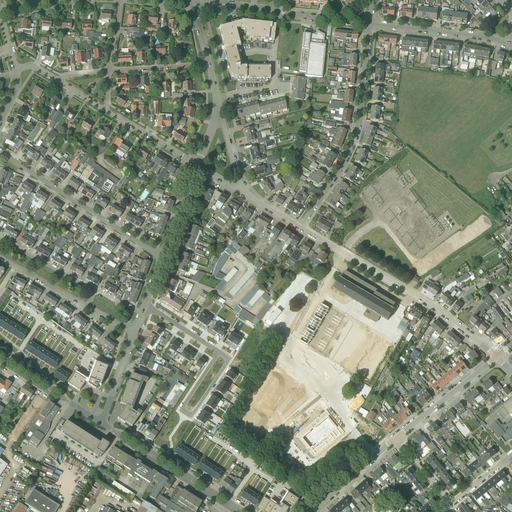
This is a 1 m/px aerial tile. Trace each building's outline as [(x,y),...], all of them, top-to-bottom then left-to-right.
[(479,0),(477,2),(474,5),(478,8),(486,0),(479,0)] [(482,11),(484,9),(491,2),(488,0),(486,0),(478,8),(481,11),(482,11)] [(484,27),(491,20),(493,18),(500,11),(495,6),(488,13),(490,15),(480,24),(484,27)] [(102,11),(101,19),(110,20),(111,12),(102,11)] [(442,21),(447,22),(448,13),(443,12),(443,15),(440,14),(439,20),(442,21)] [(148,18),(148,23),(157,24),(158,16),(149,15),(148,18)] [(127,25),(135,25),(136,16),(128,16),(127,25)] [(41,27),(51,28),(52,20),(42,19),(41,27)] [(22,29),(30,30),(31,21),(23,20),(22,29)] [(62,21),(62,29),(71,30),(72,21),(62,21)] [(169,21),(168,30),(176,30),(177,21),(169,21)] [(241,21),(241,22),(241,28),(240,30),(246,31),(245,37),(274,41),(276,25),(241,21)] [(82,30),(91,31),(92,22),(82,22),(82,30)] [(241,22),(219,28),(225,50),(236,47),(241,46),(236,29),(241,28),(241,22)] [(144,30),(139,29),(139,33),(131,32),(131,37),(143,38),(144,30)] [(299,72),(306,72),(305,74),(305,76),(322,78),(326,45),(323,45),(324,35),(317,31),(315,35),(314,35),(304,34),(299,72)] [(33,48),(33,45),(37,46),(37,45),(38,37),(35,37),(34,37),(33,40),(24,39),(24,47),(33,48)] [(444,67),(450,68),(450,65),(447,65),(448,62),(448,60),(449,52),(452,52),(453,44),(447,43),(446,51),(446,55),(445,60),(444,67)] [(185,45),(175,46),(176,53),(185,53),(185,45)] [(165,54),(165,46),(155,47),(156,55),(165,54)] [(51,48),(43,47),(41,56),(49,57),(51,48)] [(97,47),(93,47),(95,60),(102,59),(101,49),(97,50),(97,47)] [(240,65),(236,47),(225,50),(223,50),(231,78),(234,77),(234,79),(270,79),(270,67),(240,66),(240,65)] [(476,60),(478,48),(471,47),(470,55),(469,59),(476,60)] [(482,57),(484,49),(478,48),(476,60),(479,60),(479,59),(482,60),(482,57)] [(482,60),(488,61),(489,58),(490,50),(484,49),(482,57),(482,60)] [(90,60),(89,52),(85,53),(86,54),(84,54),(84,50),(77,51),(78,54),(76,55),(77,64),(85,63),(85,60),(90,60)] [(130,53),(121,54),(121,51),(118,52),(118,54),(117,54),(118,62),(127,61),(127,58),(131,57),(130,53)] [(342,59),(356,61),(357,55),(350,54),(350,55),(343,54),(344,52),(344,51),(338,51),(337,51),(337,56),(342,56),(342,59)] [(498,52),(495,60),(495,62),(492,61),(491,67),(490,69),(495,70),(497,64),(502,65),(503,63),(505,54),(498,52)] [(145,53),(137,53),(138,62),(146,62),(145,53)] [(67,59),(58,60),(59,68),(68,67),(67,59)] [(117,84),(126,84),(126,76),(117,77),(117,84)] [(140,78),(140,87),(148,86),(147,77),(140,78)] [(183,92),(191,91),(191,82),(183,83),(183,92)] [(170,98),(170,93),(169,83),(161,84),(162,93),(163,93),(164,98),(170,98)] [(33,91),(36,93),(35,95),(39,98),(45,89),(37,84),(33,91)] [(115,102),(123,107),(127,100),(119,95),(115,102)] [(49,104),(55,108),(60,100),(53,96),(49,104)] [(282,110),(287,109),(284,98),(279,99),(282,110)] [(187,108),(185,116),(192,118),(194,109),(190,108),(189,99),(183,100),(180,100),(181,104),(181,106),(187,108)] [(274,101),(276,112),(282,110),(279,99),(274,101)] [(268,102),(271,113),(276,112),(274,101),(268,102)] [(252,103),(255,114),(260,112),(258,105),(257,102),(252,103)] [(263,103),(266,114),(271,113),(268,102),(263,103)] [(146,116),(147,107),(147,103),(141,103),(141,106),(139,106),(139,115),(146,116)] [(246,105),(249,115),(255,114),(252,103),(246,105)] [(261,116),(266,114),(263,103),(258,105),(260,112),(261,116)] [(241,106),(244,117),(249,115),(246,105),(241,106)] [(239,118),(244,117),(241,106),(236,107),(239,118)] [(22,120),(26,121),(28,115),(29,114),(27,112),(20,109),(17,115),(23,118),(22,120)] [(76,114),(68,109),(64,116),(72,121),(76,114)] [(57,112),(53,119),(50,123),(54,125),(55,123),(56,124),(62,115),(57,112)] [(330,120),(329,123),(335,124),(342,125),(343,122),(349,123),(350,117),(342,115),(338,115),(334,114),(334,118),(341,119),(341,122),(330,120)] [(158,118),(157,127),(165,127),(165,125),(171,125),(172,116),(166,116),(166,118),(158,118)] [(177,124),(184,126),(186,119),(178,117),(176,124),(177,124)] [(19,127),(22,129),(24,126),(23,126),(25,124),(22,122),(15,119),(13,124),(19,127)] [(85,119),(81,127),(89,131),(93,124),(85,119)] [(28,139),(32,141),(40,128),(43,130),(46,127),(39,122),(34,129),(28,139)] [(13,124),(10,129),(17,133),(19,127),(13,124)] [(104,127),(103,128),(100,126),(96,132),(100,135),(99,135),(106,139),(111,132),(104,127)] [(244,130),(246,136),(253,134),(252,131),(257,129),(256,126),(248,128),(248,129),(244,130)] [(366,132),(374,135),(375,131),(379,133),(380,130),(376,129),(368,126),(366,132)] [(339,128),(336,127),(335,130),(331,129),(330,131),(345,137),(347,131),(339,128)] [(8,135),(14,138),(15,136),(18,137),(19,136),(25,139),(27,137),(23,135),(20,134),(17,133),(10,129),(8,135)] [(182,142),(186,136),(178,131),(174,137),(182,142)] [(342,142),(345,137),(330,131),(329,134),(336,137),(335,139),(342,142)] [(364,138),(372,141),(373,138),(377,139),(381,140),(382,138),(378,136),(374,135),(366,132),(364,138)] [(253,134),(246,136),(247,143),(251,142),(252,142),(255,141),(257,140),(258,143),(265,142),(269,141),(268,137),(262,139),(260,133),(253,134)] [(14,138),(8,135),(5,140),(16,145),(15,147),(19,149),(23,143),(19,140),(14,138)] [(372,141),(364,138),(362,144),(370,147),(370,146),(372,147),(371,151),(376,152),(377,149),(374,148),(375,145),(371,144),(372,141)] [(330,144),(333,145),(340,148),(342,142),(335,139),(334,142),(331,141),(330,144)] [(123,141),(119,148),(118,150),(126,155),(131,146),(123,141)] [(26,155),(31,149),(32,147),(28,143),(26,146),(22,152),(26,155)] [(55,147),(52,144),(47,151),(50,154),(55,147)] [(97,155),(98,155),(107,149),(109,146),(106,144),(104,147),(101,146),(96,154),(97,155)] [(31,149),(26,155),(31,159),(35,152),(36,153),(37,150),(39,147),(37,146),(35,149),(32,147),(31,149)] [(36,162),(40,156),(42,158),(47,151),(44,148),(44,149),(40,146),(39,147),(37,150),(36,153),(35,152),(31,159),(36,162)] [(262,153),(260,146),(249,149),(250,156),(258,154),(262,153)] [(142,148),(140,151),(136,149),(132,156),(135,157),(137,154),(138,154),(137,155),(145,159),(149,152),(142,148)] [(325,158),(332,163),(336,156),(329,152),(326,150),(325,151),(324,153),(327,155),(325,158)] [(86,154),(81,160),(79,163),(83,165),(89,156),(86,154)] [(262,156),(259,156),(258,154),(250,156),(252,162),(256,161),(256,162),(260,161),(265,159),(265,156),(264,156),(263,155),(262,156)] [(298,162),(302,157),(297,154),(294,159),(298,162)] [(154,173),(163,158),(157,155),(153,162),(155,164),(152,169),(153,170),(152,171),(154,173)] [(40,165),(45,168),(49,162),(51,160),(46,156),(40,165)] [(53,174),(58,178),(63,171),(60,168),(66,160),(63,157),(58,164),(55,169),(57,170),(53,174)] [(73,172),(79,163),(81,160),(78,158),(77,161),(76,160),(69,169),(73,172)] [(95,161),(93,159),(91,158),(87,164),(91,167),(94,163),(95,161)] [(163,158),(154,173),(157,174),(160,169),(161,169),(162,168),(164,169),(169,162),(163,158)] [(332,163),(325,158),(323,162),(320,159),(318,162),(321,165),(328,169),(332,163)] [(53,167),(55,169),(58,164),(51,159),(51,160),(49,162),(45,168),(50,172),(53,167)] [(120,168),(124,162),(119,160),(116,165),(120,168)] [(176,180),(180,182),(183,174),(183,175),(182,174),(183,171),(179,170),(178,170),(176,169),(177,167),(172,164),(167,172),(163,178),(166,180),(169,176),(175,178),(175,180),(176,180)] [(264,171),(265,170),(264,166),(259,168),(259,167),(257,168),(254,169),(255,172),(256,172),(257,175),(265,174),(264,171)] [(352,166),(350,169),(357,174),(357,173),(361,175),(362,173),(359,171),(352,166)] [(65,168),(63,171),(58,178),(63,181),(67,175),(70,172),(65,168)] [(8,180),(10,174),(1,170),(0,173),(0,177),(5,179),(7,180),(8,180)] [(163,178),(167,172),(164,170),(158,180),(160,181),(162,178),(163,178)] [(318,170),(316,173),(314,175),(321,180),(325,175),(318,170)] [(67,184),(72,187),(76,181),(78,178),(74,175),(67,184)] [(318,186),(321,180),(314,175),(311,181),(318,186)] [(353,180),(353,179),(346,175),(344,178),(352,182),(355,184),(356,182),(353,180)] [(6,184),(8,180),(7,180),(5,179),(0,177),(0,184),(2,186),(1,188),(7,191),(8,191),(9,187),(8,187),(8,185),(6,184)] [(16,177),(13,183),(18,184),(19,185),(22,180),(16,177)] [(106,179),(104,177),(101,183),(100,183),(96,188),(100,191),(101,189),(107,180),(106,179)] [(273,183),(271,180),(270,178),(266,180),(266,179),(260,184),(264,189),(273,183)] [(116,186),(119,189),(123,184),(125,185),(127,183),(121,179),(120,182),(116,186)] [(107,180),(101,189),(108,193),(111,188),(114,185),(113,184),(111,182),(108,181),(107,180)] [(82,188),(83,185),(82,184),(81,185),(76,181),(72,187),(77,191),(80,187),(82,188)] [(22,192),(24,194),(29,185),(24,182),(20,188),(21,188),(18,192),(21,194),(22,192)] [(267,195),(273,191),(275,193),(279,189),(282,186),(283,185),(281,182),(275,186),(273,183),(274,183),(273,183),(264,189),(267,195)] [(351,189),(348,187),(341,182),(337,188),(344,193),(346,189),(350,192),(351,190),(350,189),(351,189)] [(86,197),(90,191),(92,187),(85,183),(83,185),(82,188),(84,189),(81,194),(86,197)] [(24,208),(33,194),(31,192),(34,188),(29,185),(24,194),(21,197),(25,199),(23,202),(23,203),(22,205),(21,206),(22,207),(24,208)] [(217,201),(221,194),(216,191),(217,191),(215,190),(211,188),(210,191),(206,189),(205,190),(203,195),(204,195),(202,200),(205,201),(205,203),(208,204),(209,202),(209,201),(212,203),(214,200),(217,201)] [(290,201),(292,199),(289,197),(288,199),(286,203),(289,204),(286,209),(291,212),(299,198),(300,197),(302,194),(303,192),(305,189),(303,188),(298,196),(297,195),(293,203),(290,201)] [(334,193),(347,203),(349,200),(346,198),(346,197),(342,195),(344,193),(337,188),(334,193)] [(92,193),(90,191),(86,197),(91,200),(96,192),(94,190),(92,193)] [(35,195),(33,194),(24,208),(26,210),(27,211),(32,203),(34,200),(35,201),(34,202),(37,204),(43,194),(38,191),(35,195)] [(274,202),(281,205),(286,197),(288,199),(289,197),(291,195),(285,191),(283,196),(279,194),(274,202)] [(337,203),(339,200),(346,205),(347,203),(334,193),(330,198),(337,203)] [(48,197),(43,194),(37,204),(42,207),(44,204),(48,197)] [(95,203),(100,206),(104,200),(105,197),(101,194),(95,203)] [(217,201),(214,207),(213,206),(211,209),(215,211),(216,208),(217,209),(218,208),(220,209),(223,205),(227,198),(221,194),(217,201)] [(304,195),(302,194),(300,197),(299,198),(291,212),(296,215),(297,214),(299,216),(303,210),(300,208),(303,204),(300,203),(303,199),(305,201),(307,197),(305,196),(304,195)] [(18,197),(13,195),(11,197),(12,197),(9,202),(13,205),(18,197)] [(327,203),(334,208),(335,209),(337,206),(335,205),(337,203),(330,198),(327,203)] [(113,206),(114,205),(116,201),(113,199),(111,203),(110,206),(112,208),(109,212),(114,215),(118,209),(113,206)] [(143,205),(151,209),(155,201),(148,199),(143,205)] [(165,205),(172,208),(174,202),(164,199),(163,201),(166,202),(165,205)] [(53,209),(57,203),(52,200),(48,206),(46,210),(48,212),(51,208),(53,209)] [(107,205),(110,206),(111,203),(110,203),(109,202),(109,203),(104,200),(100,206),(104,209),(107,205)] [(231,200),(226,208),(229,210),(230,212),(234,214),(240,205),(231,200)] [(138,206),(134,203),(131,201),(128,208),(131,209),(134,205),(136,206),(137,208),(138,206)] [(54,219),(56,220),(59,215),(61,212),(59,211),(62,207),(57,203),(53,209),(58,213),(54,219)] [(156,208),(158,209),(169,213),(170,212),(171,211),(170,211),(172,208),(165,205),(160,203),(159,206),(157,205),(156,208)] [(120,218),(125,209),(122,208),(120,206),(118,209),(114,215),(120,218)] [(42,211),(38,208),(33,215),(35,216),(33,219),(35,221),(42,211)] [(225,223),(230,217),(231,215),(230,212),(229,210),(226,208),(218,218),(222,221),(225,223)] [(0,216),(6,219),(8,216),(9,217),(11,214),(10,214),(2,210),(0,209),(0,216)] [(61,212),(59,215),(61,216),(62,215),(67,218),(71,212),(66,209),(63,214),(61,212)] [(246,222),(248,220),(248,219),(249,220),(251,216),(250,215),(252,212),(246,209),(241,220),(245,222),(240,227),(243,229),(248,224),(248,223),(246,222)] [(494,215),(500,222),(506,217),(500,210),(494,215)] [(41,219),(45,213),(42,211),(35,221),(38,223),(41,219)] [(129,223),(132,217),(130,215),(131,212),(129,211),(124,220),(129,223)] [(67,218),(69,220),(68,223),(70,224),(72,222),(76,215),(71,212),(67,218)] [(157,221),(160,222),(165,224),(167,221),(168,219),(167,219),(168,218),(157,214),(156,216),(155,217),(158,218),(157,221)] [(25,227),(30,218),(27,216),(24,222),(22,226),(25,227)] [(259,216),(255,223),(252,229),(250,228),(247,231),(252,234),(255,231),(257,232),(264,219),(259,216)] [(134,226),(138,219),(135,218),(132,217),(129,223),(134,226)] [(321,230),(325,223),(326,221),(321,217),(319,220),(318,222),(316,226),(321,230)] [(79,226),(81,228),(85,221),(80,218),(74,228),(77,230),(79,226)] [(138,219),(134,226),(139,228),(143,222),(142,222),(144,219),(142,218),(140,221),(138,219)] [(209,228),(215,221),(212,219),(205,227),(209,228)] [(252,234),(256,238),(259,233),(260,234),(261,232),(263,227),(266,229),(270,222),(264,219),(257,232),(255,231),(252,234)] [(325,223),(321,230),(327,233),(331,226),(331,227),(333,223),(327,219),(326,221),(325,223)] [(85,236),(87,233),(89,230),(87,229),(90,225),(85,221),(81,228),(86,231),(85,232),(83,235),(85,236)] [(3,233),(9,236),(14,228),(10,226),(12,224),(9,222),(7,227),(6,227),(3,233)] [(155,227),(157,228),(163,230),(164,229),(165,228),(164,228),(165,224),(160,222),(159,225),(156,224),(156,225),(153,224),(152,226),(155,227)] [(22,226),(17,223),(14,228),(9,236),(15,240),(18,234),(22,227),(21,227),(22,226)] [(198,230),(201,232),(202,229),(193,225),(190,231),(197,234),(198,230)] [(43,226),(38,236),(41,237),(46,228),(43,226)] [(275,239),(282,229),(275,226),(271,233),(274,235),(273,237),(269,241),(272,243),(275,239)] [(89,230),(87,233),(89,234),(90,233),(95,237),(99,230),(94,227),(91,232),(89,230)] [(163,230),(157,228),(155,227),(153,231),(151,230),(150,233),(161,237),(163,230)] [(41,237),(45,239),(50,231),(46,228),(41,237)] [(99,230),(95,237),(98,238),(96,241),(98,242),(100,240),(104,234),(99,230)] [(242,230),(233,241),(236,244),(237,244),(246,234),(242,230)] [(265,262),(267,264),(275,254),(278,256),(290,234),(283,230),(278,239),(281,241),(280,244),(276,242),(272,249),(268,254),(270,256),(265,262)] [(68,232),(64,238),(67,240),(71,243),(72,242),(73,240),(71,238),(73,235),(68,232)] [(278,256),(284,245),(288,247),(291,242),(294,237),(290,234),(278,256)] [(25,245),(29,239),(23,236),(19,242),(25,245)] [(49,248),(46,247),(42,254),(48,258),(51,252),(54,246),(57,248),(62,238),(61,237),(60,236),(58,239),(57,239),(53,246),(51,245),(49,248)] [(104,243),(102,246),(107,249),(113,240),(108,236),(104,243)] [(188,236),(186,242),(196,245),(193,244),(195,239),(188,236)] [(224,241),(230,245),(231,244),(233,242),(227,237),(224,241)] [(295,247),(300,240),(294,237),(291,242),(288,247),(284,250),(287,253),(289,250),(290,251),(292,248),(293,246),(295,247)] [(65,243),(67,240),(64,238),(62,238),(57,248),(60,250),(65,243)] [(31,249),(35,243),(29,239),(25,245),(31,249)] [(107,249),(111,253),(115,247),(118,243),(113,240),(107,249)] [(43,244),(44,242),(42,241),(39,246),(36,251),(42,254),(46,247),(43,244)] [(194,251),(194,249),(195,246),(198,247),(198,246),(196,245),(186,242),(184,247),(194,251)] [(297,248),(289,257),(296,262),(299,257),(301,254),(305,256),(306,254),(307,254),(308,254),(309,252),(308,251),(311,246),(305,243),(303,246),(301,246),(299,250),(297,248)] [(99,246),(95,244),(91,251),(93,252),(91,255),(92,256),(99,246)] [(236,250),(234,248),(235,248),(234,247),(231,244),(230,245),(227,249),(231,252),(233,254),(236,250)] [(123,255),(127,249),(122,245),(119,250),(115,256),(120,259),(123,255)] [(100,250),(102,248),(101,247),(99,246),(92,256),(95,257),(95,258),(100,250)] [(244,246),(239,252),(245,257),(250,251),(244,246)] [(78,248),(74,256),(73,258),(75,260),(73,264),(69,270),(75,273),(79,267),(81,263),(78,261),(76,260),(82,250),(79,248),(78,248)] [(132,252),(127,249),(123,255),(125,256),(122,260),(125,262),(127,258),(128,258),(132,252)] [(53,260),(59,264),(63,256),(61,254),(62,252),(59,250),(53,260)] [(325,259),(327,256),(320,252),(317,256),(313,254),(307,261),(320,268),(322,264),(324,266),(326,267),(327,265),(325,264),(327,261),(325,259)] [(182,259),(191,263),(192,262),(188,261),(189,258),(192,259),(193,257),(184,253),(182,259)] [(107,264),(109,261),(112,255),(110,254),(109,255),(104,263),(107,264)] [(67,258),(63,256),(59,264),(65,267),(68,262),(70,256),(68,255),(67,258)] [(92,256),(87,264),(90,266),(95,257),(92,256)] [(95,258),(95,257),(90,266),(93,268),(93,267),(94,267),(97,262),(98,259),(95,258)] [(182,259),(180,264),(189,268),(192,269),(193,266),(190,265),(191,263),(182,259)] [(142,267),(148,269),(150,263),(144,261),(142,267)] [(81,269),(79,267),(75,273),(81,277),(84,271),(87,266),(84,264),(81,269)] [(189,268),(180,264),(177,270),(187,273),(189,268)] [(103,273),(103,274),(106,276),(107,276),(111,267),(108,265),(103,273)] [(262,265),(259,268),(254,274),(257,276),(264,267),(262,265)] [(136,272),(145,275),(148,269),(142,267),(138,266),(137,269),(133,267),(132,270),(136,272)] [(260,278),(267,270),(269,268),(266,266),(264,267),(257,276),(260,278)] [(111,267),(107,276),(111,278),(116,270),(114,269),(111,267)] [(215,278),(218,273),(220,270),(215,267),(211,277),(215,278)] [(89,273),(86,279),(92,282),(97,274),(98,272),(92,269),(89,273)] [(198,283),(203,278),(206,274),(198,271),(190,280),(198,283)] [(439,275),(437,271),(430,275),(433,279),(439,275)] [(133,274),(132,278),(143,282),(143,280),(144,281),(145,279),(144,279),(145,275),(136,272),(135,275),(133,274)] [(396,305),(376,293),(377,291),(345,272),(343,275),(341,278),(340,278),(333,289),(368,309),(363,316),(377,324),(380,317),(388,322),(395,310),(394,310),(396,305)] [(102,274),(100,276),(97,274),(92,282),(98,286),(104,275),(102,274)] [(457,280),(455,281),(457,285),(458,285),(465,280),(466,281),(470,278),(467,274),(457,280)] [(17,285),(20,280),(14,277),(11,282),(17,285)] [(455,277),(450,280),(450,279),(444,283),(446,287),(452,283),(455,281),(457,280),(455,277)] [(169,279),(167,284),(175,288),(177,283),(178,283),(179,281),(174,278),(173,281),(169,279)] [(20,280),(17,285),(20,287),(19,289),(20,290),(19,292),(21,293),(26,283),(20,280)] [(302,280),(295,292),(300,295),(307,284),(302,280)] [(423,289),(429,292),(433,285),(434,284),(428,280),(423,289)] [(112,286),(113,284),(107,281),(106,283),(102,288),(108,292),(112,286)] [(135,286),(133,290),(139,292),(141,288),(142,287),(141,287),(142,285),(136,283),(135,283),(134,283),(134,282),(130,281),(129,284),(135,286)] [(118,283),(117,285),(113,283),(113,284),(112,286),(108,292),(114,295),(118,289),(117,289),(120,284),(118,283)] [(175,288),(167,284),(164,289),(169,291),(172,293),(175,288)] [(33,294),(36,288),(31,285),(27,291),(33,294)] [(433,285),(429,292),(436,296),(441,288),(438,286),(437,288),(433,285)] [(448,291),(446,293),(441,300),(445,303),(457,289),(455,287),(455,288),(454,287),(453,287),(449,292),(448,291)] [(470,290),(462,295),(464,298),(471,294),(476,290),(474,287),(470,290)] [(42,292),(36,288),(33,294),(37,296),(34,301),(36,302),(39,297),(39,298),(42,292)] [(499,298),(503,295),(498,288),(493,291),(499,298)] [(126,294),(131,296),(137,298),(137,297),(138,297),(138,295),(139,292),(133,290),(131,289),(130,292),(127,291),(126,294)] [(169,291),(164,289),(160,299),(169,297),(168,295),(168,294),(167,294),(169,291)] [(258,291),(256,293),(260,297),(262,299),(266,295),(260,289),(258,291)] [(450,307),(456,300),(457,298),(456,296),(459,291),(457,289),(445,303),(450,307)] [(220,298),(211,293),(209,295),(218,301),(220,298)] [(273,293),(270,297),(275,301),(278,297),(273,293)] [(49,303),(52,298),(46,294),(43,299),(49,303)] [(137,298),(131,296),(126,294),(124,297),(123,300),(128,302),(135,304),(135,303),(136,303),(136,302),(137,298)] [(471,294),(464,298),(463,299),(467,306),(475,300),(471,294)] [(489,304),(493,301),(488,295),(483,301),(487,305),(485,308),(484,311),(478,317),(475,315),(469,322),(474,326),(484,314),(488,310),(490,307),(489,304)] [(169,297),(160,299),(170,306),(172,302),(169,300),(170,299),(169,297)] [(267,303),(270,306),(274,302),(268,297),(264,301),(267,303)] [(55,306),(58,301),(52,298),(49,303),(55,306)] [(174,309),(179,301),(174,298),(172,302),(170,306),(174,309)] [(179,301),(174,309),(179,312),(183,304),(179,301)] [(458,312),(463,305),(458,301),(452,308),(458,312)] [(311,348),(329,307),(321,303),(316,314),(315,314),(313,318),(320,321),(315,331),(308,328),(306,330),(313,333),(311,339),(308,338),(303,336),(300,343),(311,348)] [(64,313),(68,308),(62,304),(58,309),(55,314),(57,315),(59,313),(60,313),(61,311),(64,313)] [(192,304),(186,314),(191,317),(194,312),(197,314),(200,309),(192,304)] [(410,324),(419,310),(413,306),(408,314),(409,315),(408,316),(409,319),(408,321),(408,322),(408,323),(410,324)] [(511,324),(511,325),(511,326),(511,316),(505,307),(502,310),(507,316),(508,316),(511,321),(511,322),(511,324)] [(68,308),(64,313),(69,317),(73,312),(68,308)] [(497,318),(502,324),(504,322),(502,320),(504,319),(496,308),(493,310),(494,312),(498,318),(497,318)] [(242,310),(238,314),(246,319),(250,315),(242,310)] [(419,310),(410,324),(413,326),(417,319),(420,321),(424,313),(419,310)] [(484,334),(491,326),(497,318),(498,318),(494,312),(491,316),(487,319),(487,320),(485,323),(479,330),(484,334)] [(202,313),(197,320),(201,323),(206,316),(202,313)] [(417,338),(423,326),(424,324),(427,325),(432,318),(426,314),(413,336),(417,338)] [(485,323),(482,320),(485,317),(487,319),(491,316),(489,315),(488,316),(487,315),(487,316),(484,314),(474,326),(479,330),(485,323)] [(76,322),(78,324),(82,319),(77,315),(73,320),(70,324),(73,326),(76,322)] [(206,316),(201,323),(206,327),(211,319),(206,316)] [(249,321),(255,325),(259,320),(255,317),(255,318),(252,316),(249,321)] [(502,324),(497,318),(491,326),(494,329),(487,337),(492,342),(500,335),(499,334),(505,329),(502,324)] [(81,331),(83,328),(84,328),(88,323),(82,319),(78,324),(81,326),(78,329),(81,331)] [(8,332),(13,324),(8,321),(3,329),(8,332)] [(217,321),(212,330),(217,333),(221,326),(222,325),(217,321)] [(354,326),(357,326),(357,322),(347,321),(346,329),(354,331),(354,326)] [(433,335),(441,325),(436,321),(430,327),(433,329),(428,336),(429,337),(430,338),(433,335)] [(401,322),(397,329),(405,332),(408,326),(401,322)] [(12,335),(18,327),(13,324),(8,332),(12,335)] [(69,328),(70,326),(67,324),(63,329),(71,334),(73,331),(69,328)] [(441,325),(433,335),(436,337),(435,337),(437,339),(446,329),(441,325)] [(86,337),(87,335),(90,338),(93,335),(97,330),(91,326),(88,331),(87,331),(84,335),(86,337)] [(152,331),(156,334),(156,333),(160,336),(163,331),(155,326),(152,331)] [(221,326),(217,333),(221,336),(226,329),(221,326)] [(17,338),(22,330),(18,327),(12,335),(17,338)] [(498,346),(507,339),(511,336),(506,329),(505,329),(499,334),(500,335),(492,342),(497,346),(498,346)] [(24,338),(27,333),(22,330),(17,338),(22,341),(24,338)] [(97,330),(93,335),(96,337),(92,342),(94,344),(98,339),(102,334),(97,330)] [(232,332),(227,340),(232,343),(237,335),(232,332)] [(445,339),(443,341),(444,341),(443,342),(448,346),(455,337),(450,332),(444,339),(445,339)] [(165,339),(161,337),(159,336),(160,336),(156,333),(156,334),(154,336),(151,333),(148,338),(155,343),(158,338),(163,342),(165,339)] [(237,335),(232,343),(236,346),(243,337),(238,333),(237,335)] [(370,379),(390,339),(377,333),(374,337),(375,338),(358,373),(370,379)] [(105,349),(111,341),(106,337),(102,342),(98,347),(100,348),(104,344),(107,346),(105,349)] [(455,337),(448,346),(447,347),(451,350),(454,353),(458,350),(456,348),(461,341),(455,337)] [(155,343),(148,338),(145,343),(152,348),(155,343)] [(444,341),(443,341),(441,340),(434,349),(437,351),(443,342),(444,341)] [(106,353),(108,355),(116,346),(111,341),(105,349),(108,351),(106,353)] [(175,341),(168,351),(173,354),(180,344),(175,341)] [(30,353),(35,345),(30,342),(27,346),(25,350),(30,353)] [(459,351),(461,354),(467,347),(464,344),(463,345),(459,351)] [(35,356),(40,348),(35,345),(30,353),(35,356)] [(40,359),(45,351),(40,348),(35,356),(40,359)] [(185,348),(179,358),(184,361),(185,359),(190,351),(185,348)] [(470,349),(468,352),(470,354),(467,356),(469,358),(466,360),(469,364),(478,357),(473,351),(473,352),(470,349)] [(421,354),(415,350),(410,358),(416,362),(417,361),(421,354)] [(445,360),(454,353),(451,350),(443,357),(443,358),(444,360),(445,359),(445,360)] [(44,362),(50,354),(45,351),(40,359),(44,362)] [(190,351),(185,359),(190,362),(195,354),(190,351)] [(144,352),(142,359),(150,362),(151,359),(153,360),(155,357),(150,355),(144,352)] [(49,365),(55,357),(50,354),(44,362),(49,365)] [(57,365),(59,361),(55,357),(49,365),(54,369),(57,365)] [(200,358),(194,368),(199,371),(205,361),(200,358)] [(434,365),(433,363),(428,358),(426,361),(430,365),(432,367),(434,365)] [(457,366),(462,372),(467,368),(459,358),(457,360),(460,364),(457,366)] [(142,359),(139,365),(145,367),(150,369),(152,370),(152,371),(153,372),(154,373),(155,373),(155,372),(156,372),(156,371),(158,365),(154,364),(150,362),(142,359)] [(90,379),(88,384),(96,390),(99,385),(101,386),(102,384),(108,367),(96,362),(90,379)] [(171,371),(173,367),(165,362),(162,367),(171,371)] [(452,370),(457,376),(462,372),(457,366),(452,370)] [(59,380),(64,372),(59,369),(56,373),(54,377),(59,380)] [(446,374),(451,380),(457,376),(452,370),(446,374)] [(229,371),(225,376),(234,381),(237,376),(229,371)] [(64,383),(69,375),(64,372),(59,380),(64,383)] [(75,373),(69,384),(79,391),(86,380),(75,373)] [(123,410),(120,416),(123,418),(121,420),(121,421),(125,423),(128,424),(132,427),(138,417),(131,412),(131,411),(130,410),(131,408),(142,378),(132,373),(129,381),(128,381),(127,384),(127,385),(126,388),(123,396),(122,396),(121,399),(122,400),(121,400),(120,403),(120,404),(124,406),(123,409),(123,410)] [(427,391),(425,389),(428,387),(417,374),(413,377),(419,383),(420,382),(424,388),(419,393),(418,392),(427,403),(432,398),(429,395),(430,394),(427,391)] [(441,378),(446,385),(451,380),(446,374),(441,378)] [(446,385),(441,378),(438,381),(436,383),(441,389),(446,385)] [(503,390),(497,382),(494,385),(489,379),(482,385),(487,391),(490,389),(492,387),(494,390),(489,394),(486,396),(490,401),(496,396),(499,393),(503,390)] [(6,391),(11,384),(6,381),(5,383),(2,388),(6,391)] [(222,381),(219,385),(226,391),(229,386),(222,381)] [(168,405),(178,390),(181,385),(177,382),(168,396),(164,402),(162,405),(167,407),(168,405)] [(436,393),(441,389),(436,383),(433,385),(430,382),(428,383),(436,393)] [(184,387),(181,385),(178,390),(183,393),(189,384),(186,383),(184,387)] [(219,385),(216,390),(223,395),(226,391),(219,385)] [(25,395),(29,389),(24,386),(20,392),(25,395)] [(503,390),(499,393),(504,399),(508,395),(510,393),(506,388),(503,390)] [(29,389),(25,395),(30,399),(34,393),(29,389)] [(173,408),(176,404),(183,393),(178,390),(168,405),(173,408)] [(482,397),(476,390),(470,394),(475,400),(476,401),(479,399),(482,397)] [(422,406),(427,403),(418,392),(414,395),(412,393),(409,396),(413,401),(416,399),(417,399),(416,400),(418,403),(419,403),(422,406)] [(10,401),(13,403),(18,394),(15,393),(10,401)] [(472,402),(475,400),(470,394),(465,399),(471,406),(473,404),(472,402)] [(212,395),(209,400),(217,405),(220,400),(212,395)] [(404,410),(399,403),(402,401),(401,401),(403,400),(400,396),(399,396),(396,399),(393,401),(396,405),(407,418),(412,415),(407,408),(404,410)] [(209,400),(206,405),(213,410),(217,405),(209,400)] [(49,401),(31,427),(22,438),(24,439),(24,440),(28,443),(36,449),(45,436),(47,433),(49,428),(50,424),(50,423),(59,409),(55,406),(56,406),(49,401)] [(136,430),(143,435),(154,417),(155,416),(161,407),(154,402),(151,406),(155,409),(144,426),(140,424),(136,430)] [(459,413),(460,415),(461,416),(466,411),(472,419),(474,417),(473,414),(469,410),(468,409),(466,411),(464,409),(460,403),(454,407),(459,413)] [(395,407),(399,411),(400,413),(397,415),(403,422),(407,418),(396,405),(395,407)] [(365,419),(368,413),(361,408),(359,412),(364,415),(362,417),(365,419)] [(398,426),(403,422),(397,415),(392,408),(387,412),(391,417),(398,426)] [(202,410),(199,415),(207,420),(210,415),(202,410)] [(372,421),(376,414),(372,411),(371,411),(366,418),(372,421)] [(449,421),(452,419),(454,421),(456,419),(450,411),(444,415),(449,421)] [(199,415),(196,420),(204,425),(207,420),(199,415)] [(341,432),(328,415),(299,439),(312,455),(341,432)] [(381,423),(383,426),(389,433),(394,429),(383,417),(383,416),(382,415),(380,417),(383,421),(381,423)] [(386,415),(385,415),(383,417),(394,429),(398,426),(391,417),(389,419),(386,415)] [(439,419),(447,429),(447,428),(452,425),(449,421),(444,415),(439,419)] [(152,430),(156,423),(157,423),(157,422),(159,419),(155,416),(154,417),(143,435),(147,438),(153,430),(152,430)] [(152,441),(165,421),(161,418),(160,418),(159,419),(157,422),(159,423),(153,431),(153,430),(147,438),(152,441)] [(501,425),(499,423),(497,420),(488,427),(498,440),(501,438),(505,444),(511,438),(511,419),(504,426),(503,424),(501,425)] [(67,421),(62,428),(60,431),(94,453),(93,454),(98,458),(99,456),(101,457),(102,455),(103,455),(109,445),(105,442),(104,444),(101,442),(100,443),(97,441),(93,439),(94,438),(91,436),(91,437),(90,436),(88,439),(86,437),(87,435),(80,430),(80,429),(78,427),(77,428),(75,430),(72,428),(73,426),(67,421)] [(445,430),(443,432),(438,426),(438,427),(435,423),(430,427),(436,433),(440,438),(444,435),(450,443),(453,440),(452,440),(451,439),(445,430)] [(434,439),(435,438),(436,438),(436,440),(437,442),(438,444),(442,440),(440,438),(436,433),(430,427),(427,430),(429,433),(429,434),(431,437),(432,437),(434,439)] [(447,429),(445,430),(451,439),(453,437),(454,436),(447,428),(447,429)] [(376,445),(382,440),(378,433),(371,437),(376,445)] [(413,439),(412,440),(418,446),(423,442),(427,446),(429,447),(433,444),(427,437),(425,438),(424,436),(422,437),(420,434),(414,440),(413,439)] [(179,456),(185,448),(180,445),(177,449),(175,453),(179,456)] [(53,446),(49,453),(53,455),(57,448),(53,446)] [(346,446),(341,451),(346,457),(351,453),(346,446)] [(113,447),(105,459),(121,469),(123,466),(129,457),(113,447)] [(184,459),(190,451),(185,448),(179,456),(184,459)] [(492,448),(487,452),(491,458),(496,454),(492,448)] [(189,462),(194,454),(190,451),(184,459),(189,462)] [(440,453),(434,457),(432,455),(426,460),(430,465),(443,454),(440,451),(440,452),(440,453)] [(446,457),(451,463),(457,458),(456,457),(454,454),(452,452),(446,457)] [(487,452),(482,456),(487,462),(491,458),(487,452)] [(197,462),(199,458),(194,454),(189,462),(194,466),(197,462)] [(430,465),(434,470),(440,465),(438,462),(445,456),(443,454),(430,465)] [(477,470),(481,466),(477,460),(474,457),(472,454),(469,456),(474,462),(472,464),(477,470)] [(394,468),(400,463),(395,456),(392,459),(391,458),(390,459),(391,459),(388,461),(394,468)] [(482,456),(479,458),(477,460),(481,466),(487,462),(482,456)] [(147,489),(157,473),(151,469),(150,470),(140,464),(141,463),(137,460),(136,462),(129,457),(123,466),(130,471),(128,475),(131,477),(134,473),(150,483),(149,485),(146,489),(147,489)] [(465,466),(462,462),(459,459),(457,461),(464,470),(462,472),(466,478),(472,474),(467,468),(465,466)] [(203,471),(208,463),(203,460),(200,464),(198,468),(203,471)] [(207,474),(213,466),(208,463),(203,471),(207,474)] [(233,463),(226,471),(230,474),(236,465),(233,463)] [(471,464),(467,468),(472,474),(477,470),(472,464),(471,464)] [(390,465),(386,468),(390,473),(394,478),(398,475),(390,465)] [(434,470),(438,475),(444,470),(440,465),(434,470)] [(212,478),(217,470),(213,466),(207,474),(212,478)] [(380,468),(375,472),(381,478),(386,474),(380,468)] [(404,473),(408,478),(409,478),(415,473),(410,468),(404,473)] [(220,477),(222,473),(217,470),(212,478),(217,481),(220,477)] [(448,475),(446,472),(444,470),(438,475),(442,480),(448,475)] [(507,487),(509,490),(511,489),(507,482),(504,479),(507,477),(502,471),(497,475),(502,481),(504,483),(507,487)] [(383,481),(381,478),(375,472),(370,476),(375,482),(373,484),(376,488),(382,495),(379,491),(381,488),(376,482),(378,480),(379,482),(380,481),(384,486),(386,484),(383,481)] [(157,473),(147,489),(148,490),(149,488),(153,491),(162,477),(157,473)] [(406,481),(402,484),(404,485),(410,481),(413,483),(419,478),(415,473),(409,478),(406,481)] [(455,477),(458,475),(456,473),(450,477),(448,475),(442,480),(446,484),(452,480),(455,477)] [(227,476),(225,478),(220,486),(226,490),(234,479),(229,475),(229,476),(227,476)] [(492,479),(497,485),(502,481),(497,475),(492,479)] [(158,494),(161,490),(167,480),(162,477),(153,491),(151,495),(153,496),(150,502),(148,500),(147,502),(149,503),(152,506),(158,494)] [(238,479),(235,477),(234,479),(226,490),(232,494),(241,481),(238,479)] [(413,483),(415,486),(416,488),(422,483),(419,478),(413,483)] [(487,483),(492,489),(494,487),(497,485),(492,479),(487,483)] [(168,490),(173,483),(167,480),(161,490),(158,494),(159,494),(159,493),(162,495),(164,491),(165,488),(168,490)] [(457,480),(455,483),(452,480),(446,484),(450,489),(456,485),(457,487),(462,482),(460,480),(458,481),(457,480)] [(373,490),(370,487),(371,487),(365,481),(360,485),(365,491),(368,494),(371,498),(373,496),(370,493),(373,490)] [(114,482),(111,487),(130,498),(133,493),(114,482)] [(421,493),(427,488),(422,483),(416,488),(413,491),(410,493),(412,495),(418,490),(421,493)] [(487,483),(482,487),(487,493),(492,489),(487,483)] [(355,489),(360,495),(365,491),(360,485),(355,489)] [(159,494),(158,494),(152,506),(161,511),(168,511),(184,490),(176,486),(172,493),(170,501),(159,494)] [(477,491),(482,497),(487,493),(482,487),(477,491)] [(245,500),(250,492),(245,488),(240,497),(245,500)] [(380,498),(380,497),(382,495),(376,488),(374,491),(380,498)] [(182,511),(193,496),(184,490),(184,489),(184,490),(168,511),(182,511)] [(350,494),(356,500),(358,498),(360,502),(361,501),(364,503),(366,502),(360,495),(355,489),(350,494)] [(55,511),(59,506),(34,490),(25,503),(38,511),(55,511)] [(477,501),(479,499),(482,497),(477,491),(472,495),(477,501)] [(250,503),(255,495),(250,492),(245,500),(250,503)] [(264,511),(287,511),(290,509),(292,511),(300,499),(289,492),(281,506),(283,507),(282,509),(264,497),(258,507),(264,511)] [(425,492),(424,493),(419,497),(421,498),(424,501),(427,504),(433,509),(437,504),(431,499),(429,502),(425,498),(427,495),(425,492)] [(511,511),(511,500),(505,494),(499,501),(498,502),(506,508),(506,509),(511,511)] [(255,506),(260,498),(255,495),(250,503),(255,506)] [(195,511),(202,502),(193,496),(182,511),(195,511)] [(345,499),(340,503),(345,509),(347,511),(350,511),(350,510),(348,507),(350,505),(345,499)] [(160,511),(143,501),(136,511),(127,511),(126,511),(125,511),(119,511),(116,510),(115,511),(160,511)] [(25,511),(28,508),(18,502),(11,511),(25,511)] [(335,507),(338,511),(341,511),(345,509),(340,503),(335,507)] [(357,505),(357,506),(362,511),(365,508),(360,503),(357,505)]
